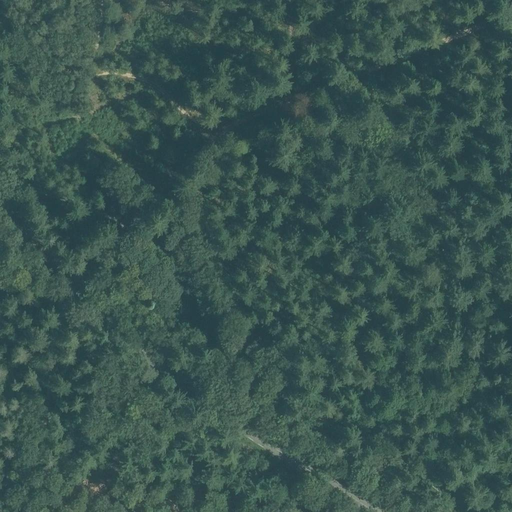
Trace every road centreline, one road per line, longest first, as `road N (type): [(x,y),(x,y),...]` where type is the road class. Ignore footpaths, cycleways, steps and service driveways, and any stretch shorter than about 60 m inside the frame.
road 1 (secondary): [(372,511),(155,364),(0,206)]
road 2 (track): [(511,428),(492,390),(448,370),(344,351),(253,117)]
road 3 (track): [(32,468),(314,511)]
road 4 (track): [(253,117),(511,20)]
road 5 (track): [(32,468),(76,285),(127,224)]
road 6 (track): [(225,131),(148,81),(92,82)]
road 7 (track): [(127,224),(225,131)]
